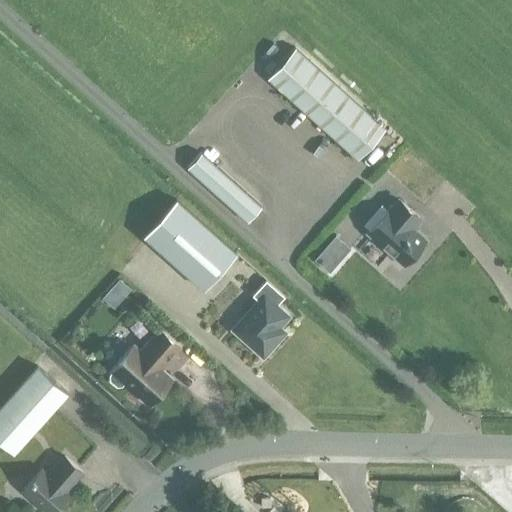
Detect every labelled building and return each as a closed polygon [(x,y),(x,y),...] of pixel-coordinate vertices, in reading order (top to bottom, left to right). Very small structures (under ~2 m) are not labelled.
[(295,46),(267,77),(357,158),(385,127),(295,46)] [(187,167),(247,221),(261,205),(201,151),(187,167)] [(236,251),(176,198),(144,234),(204,288),(236,251)] [(389,207),(368,230),(404,262),(425,239),(410,226),(419,216),(399,199),(390,209),(389,207)] [(351,247),(335,233),(314,257),(330,271),(351,247)] [(114,307),(131,288),(119,277),(102,296),(114,307)] [(276,304),(284,295),(266,278),(252,294),(258,299),(232,328),(263,355),(277,339),(271,334),(288,314),(276,304)] [(125,380),(150,402),(172,378),(166,372),(185,350),(159,327),(140,349),(133,343),(111,368),(113,370),(110,373),(110,378),(117,384),(121,384),(125,380)] [(0,437),(14,450),(68,391),(38,364),(0,405),(0,437)] [(66,489),(83,470),(65,454),(48,473),(42,467),(23,488),(50,511),(52,511),(70,492),(66,489)]
